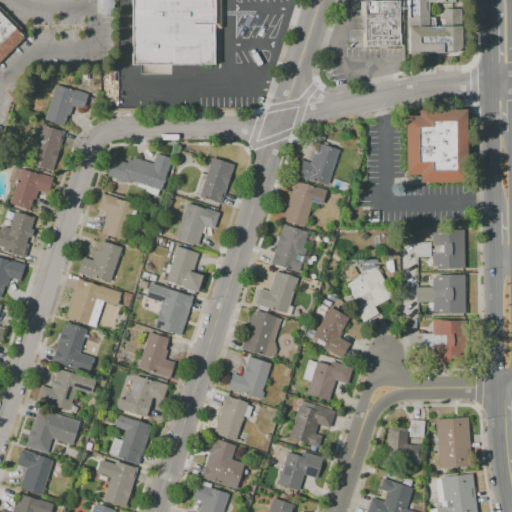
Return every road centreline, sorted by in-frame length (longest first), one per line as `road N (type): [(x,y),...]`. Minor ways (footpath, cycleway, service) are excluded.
road 1 (residential): [(319,0),(273,123),(158,511)]
road 2 (residential): [(490,85),(411,89),(273,123),(118,125),(101,132)]
road 3 (residential): [(101,132),(0,434)]
road 4 (secondary): [(494,260),(496,366),(507,387)]
road 5 (secondary): [(490,85),(493,212)]
